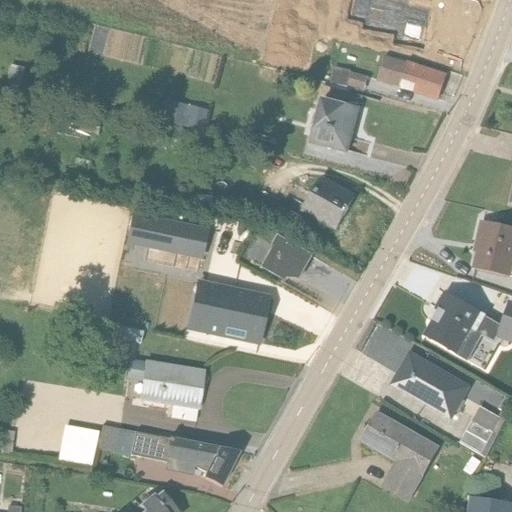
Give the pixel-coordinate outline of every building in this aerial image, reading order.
[(384,56),(377,80),(437,100),(445,77),(384,56)] [(9,67),(5,85),(20,86),(24,69),(9,67)] [(333,69),(329,85),(346,88),(346,87),(363,92),(367,79),(350,73),(350,72),(333,69)] [(344,137),(350,110),(320,103),(310,143),(347,153),(350,139),(344,137)] [(206,112),(185,106),(180,126),(200,132),(206,112)] [(72,125),(69,138),(84,141),(86,134),(97,136),(98,130),(72,125)] [(75,156),(73,166),(89,169),(91,159),(75,156)] [(347,209),(353,199),(319,180),(302,211),(335,231),(344,215),(345,215),(348,210),(347,209)] [(131,214),(124,246),(201,262),(208,230),(131,214)] [(474,270),(508,278),(511,262),(511,229),(481,222),(477,240),(481,241),(474,270)] [(298,280),(311,256),(276,237),(259,268),(284,281),(288,274),(298,280)] [(230,307),(233,293),(195,284),(186,329),(257,344),(264,314),(230,307)] [(500,326),(444,295),(435,310),(439,312),(424,338),(468,362),(480,339),(494,346),(498,340),(511,345),(511,304),(508,303),(500,326)] [(113,328),(111,339),(139,345),(142,333),(113,328)] [(410,358),(393,385),(451,418),(467,390),(410,358)] [(201,374),(128,364),(125,381),(142,382),(138,403),(170,408),(169,420),(194,423),(201,374)] [(436,449),(376,414),(360,442),(396,463),(382,488),(406,502),(436,449)] [(471,422),(459,444),(484,458),(496,436),(471,422)] [(130,458),(134,434),(102,427),(96,452),(130,458)] [(64,428),(57,461),(90,468),(97,434),(64,428)] [(2,432),(0,444),(0,450),(1,450),(0,455),(10,456),(13,433),(2,432)] [(134,434),(130,458),(165,464),(166,460),(194,466),(193,469),(204,475),(202,479),(220,489),(238,454),(134,434)] [(166,460),(165,464),(164,472),(192,477),(193,469),(194,466),(166,460)] [(174,511),(159,494),(154,499),(152,496),(138,508),(141,511),(174,511)] [(511,511),(511,504),(470,498),(467,511),(511,511)]
